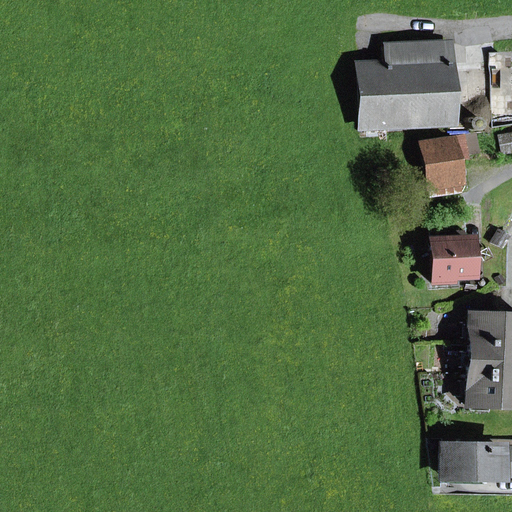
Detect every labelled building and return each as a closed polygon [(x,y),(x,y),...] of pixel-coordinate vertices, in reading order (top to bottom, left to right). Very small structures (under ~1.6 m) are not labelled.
[(356,66),(359,126),(448,123),(445,45),(381,47),(382,65),(356,66)] [(465,120),(464,126),(468,131),(473,132),(478,129),(479,123),(476,118),(470,117),(465,120)] [(511,133),(498,136),(501,154),(511,151),(511,133)] [(462,136),(465,154),(476,153),(473,134),(462,136)] [(452,156),(465,154),(462,136),(449,138),(452,156)] [(418,143),(428,198),(458,193),(452,156),(449,138),(418,143)] [(474,244),(502,245),(503,231),(474,230),(474,244)] [(447,282),(447,276),(466,275),(464,241),(429,242),(431,283),(447,282)] [(473,258),(502,259),(502,245),(474,244),(473,258)] [(472,272),(501,274),(502,259),(473,258),(472,272)] [(472,287),(500,288),(501,274),(472,272),(472,287)] [(511,316),(467,315),(466,346),(511,347),(511,316)] [(511,347),(466,346),(465,375),(511,376),(511,347)] [(464,405),(511,406),(511,376),(465,375),(464,405)] [(441,476),(511,477),(511,448),(441,447),(441,476)]
